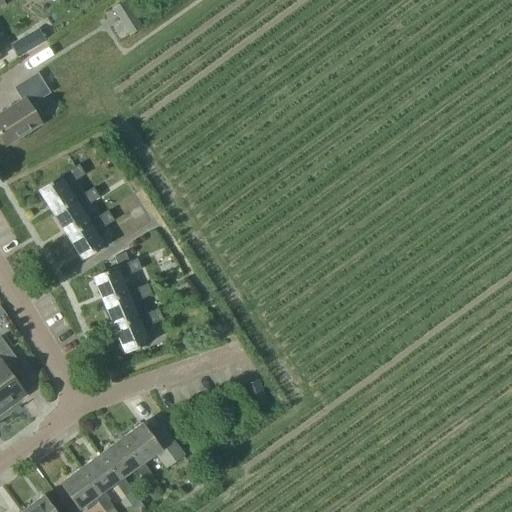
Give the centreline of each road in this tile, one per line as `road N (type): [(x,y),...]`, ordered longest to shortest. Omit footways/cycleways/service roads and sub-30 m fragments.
road 1 (residential): [(83,402),(238,352)]
road 2 (unclassified): [(83,402),(0,270)]
